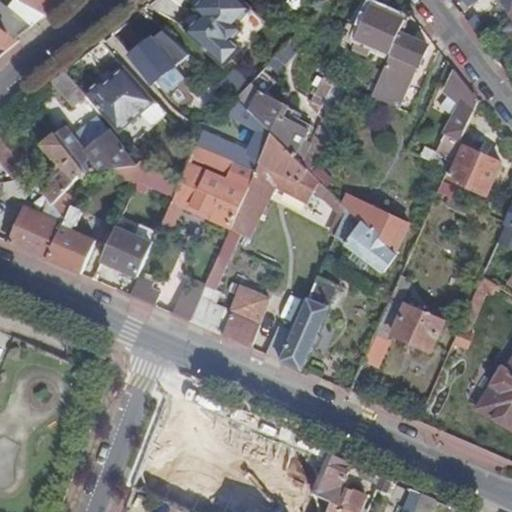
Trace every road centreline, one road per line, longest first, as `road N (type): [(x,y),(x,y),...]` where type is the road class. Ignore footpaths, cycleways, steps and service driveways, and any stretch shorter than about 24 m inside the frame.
road 1 (tertiary): [(160,341),(511,495)]
road 2 (residential): [(160,341),(94,511)]
road 3 (tertiary): [(0,272),(160,341)]
road 4 (residential): [(115,0),(0,88)]
road 5 (residential): [(511,109),(427,0)]
